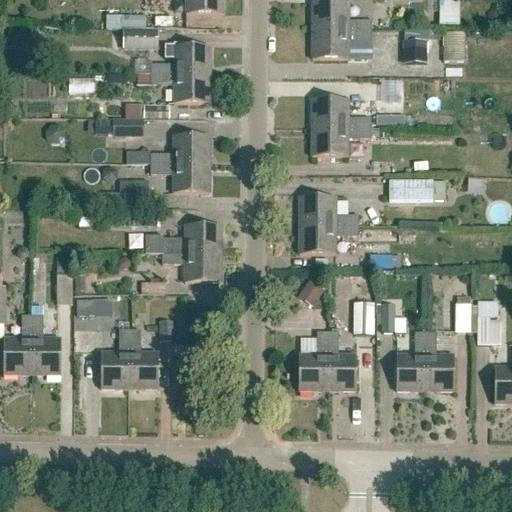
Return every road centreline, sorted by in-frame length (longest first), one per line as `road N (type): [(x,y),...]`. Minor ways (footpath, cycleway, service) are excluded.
road 1 (residential): [(252,458),(258,0)]
road 2 (residential): [(0,452),(252,458)]
road 3 (residential): [(511,465),(369,462)]
